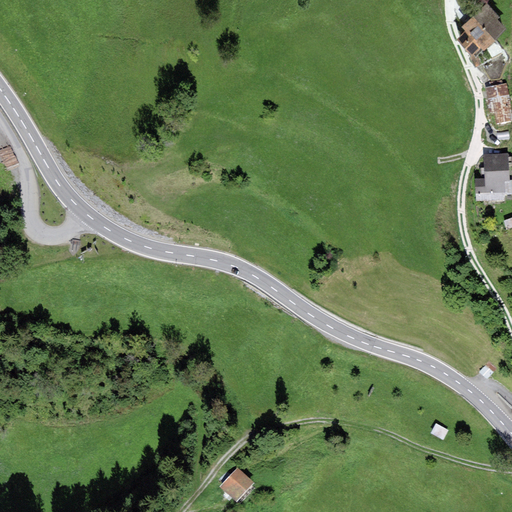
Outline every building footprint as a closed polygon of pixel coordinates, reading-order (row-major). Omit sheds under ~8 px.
[(500,18),(487,4),(461,27),(465,32),(456,40),(474,59),(506,30),(497,20),(500,18)] [(511,112),(507,84),(485,88),(489,113),(494,112),(496,124),(511,121),(511,112)] [(508,153),(483,155),(485,179),(474,179),(475,193),(486,193),(505,191),(505,181),(510,181),(508,153)] [(511,218),(503,221),(506,230),(511,227),(511,218)] [(492,371),(486,366),(479,374),(486,380),(492,371)] [(448,431),(436,426),(432,434),(443,440),(448,431)] [(241,470),(226,487),(242,502),(258,484),(241,470)]
